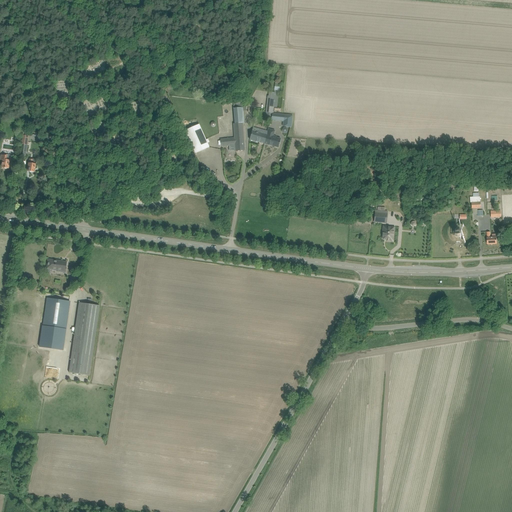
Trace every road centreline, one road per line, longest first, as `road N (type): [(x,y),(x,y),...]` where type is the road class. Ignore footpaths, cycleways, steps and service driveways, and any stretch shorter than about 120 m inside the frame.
road 1 (secondary): [(227,249),(0,217)]
road 2 (unclassified): [(235,511),(348,313)]
road 3 (track): [(214,180),(188,158),(149,55),(140,0)]
road 4 (unclassified): [(511,329),(477,320),(378,330),(348,313)]
road 5 (secondary): [(365,268),(227,249)]
road 6 (secondary): [(490,269),(365,268)]
